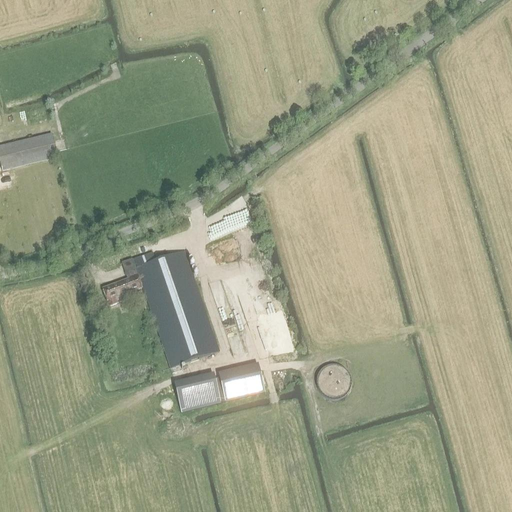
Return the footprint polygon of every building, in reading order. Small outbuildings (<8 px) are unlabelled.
[(57,159),(51,135),(0,146),(0,169),(1,172),(57,159)] [(211,221),(220,239),(254,223),(245,205),(211,221)] [(109,307),(117,304),(134,298),(132,293),(141,290),(170,369),(218,353),(184,253),(134,269),(131,261),(121,264),(127,281),(102,290),(107,303),(109,307)] [(249,285),(257,316),(276,311),(268,280),(249,285)] [(336,366),(333,365),(330,365),(325,367),(322,369),(319,371),(317,375),(316,377),(315,381),(315,383),(315,388),(317,391),(318,394),(321,396),(323,398),(326,400),(329,401),(333,401),(335,401),(340,400),(343,397),(346,395),(348,392),(350,389),(350,386),(351,383),(350,380),(349,376),(348,374),(345,370),(342,368),(340,367),(336,366)] [(177,414),(218,405),(211,374),(170,384),(177,414)] [(214,380),(221,405),(225,404),(218,379),(214,380)]
